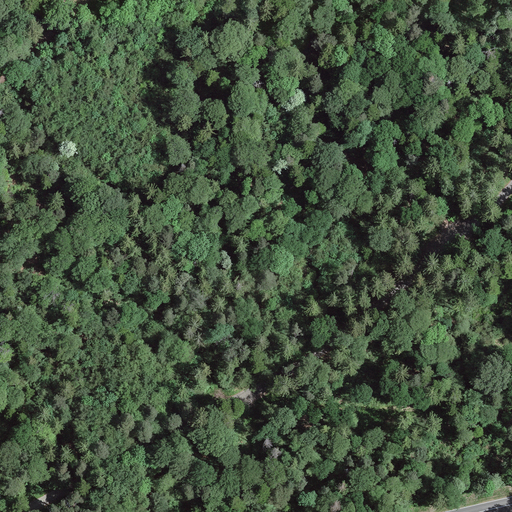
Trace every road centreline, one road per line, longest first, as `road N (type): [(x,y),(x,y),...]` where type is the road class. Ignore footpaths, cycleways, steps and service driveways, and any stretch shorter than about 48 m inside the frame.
road 1 (unclassified): [(511,188),(331,346),(24,511)]
road 2 (track): [(93,0),(0,82)]
